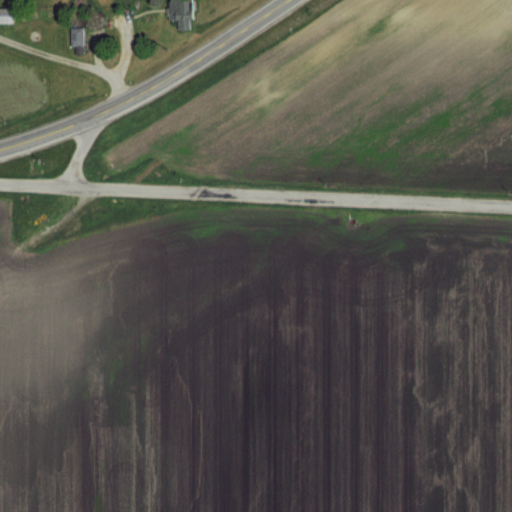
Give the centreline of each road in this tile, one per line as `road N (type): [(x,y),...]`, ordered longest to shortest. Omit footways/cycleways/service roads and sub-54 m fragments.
road 1 (tertiary): [(0,183),(511,205)]
road 2 (primary): [(0,148),(154,86),(287,0)]
